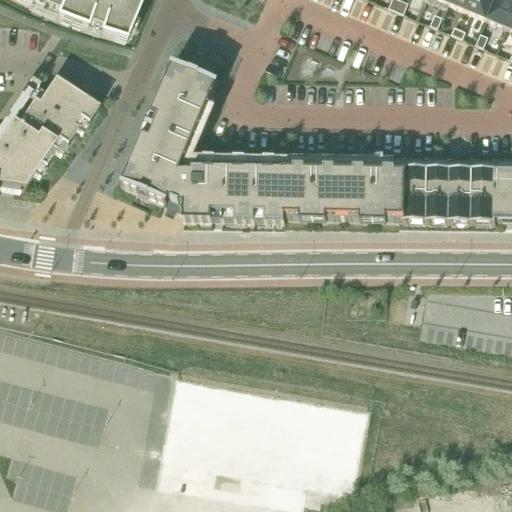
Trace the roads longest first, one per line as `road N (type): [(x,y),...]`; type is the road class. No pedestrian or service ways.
road 1 (secondary): [(511,265),(63,260)]
road 2 (residential): [(174,0),(63,260)]
